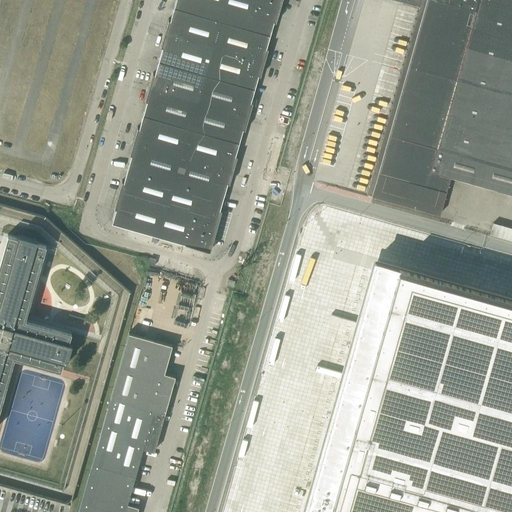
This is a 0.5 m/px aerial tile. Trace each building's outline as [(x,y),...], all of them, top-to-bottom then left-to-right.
[(275,23),(279,7),(281,0),(175,0),(169,21),(168,20),(168,19),(160,47),(159,48),(160,48),(160,47),(162,48),(154,74),(153,74),(153,73),(152,73),(152,74),(147,91),(144,102),(145,102),(145,101),(146,101),(139,128),(137,128),(138,127),(137,126),(132,145),(128,156),(129,156),(129,155),(131,155),(123,182),(122,182),(122,180),(113,210),(114,210),(114,209),(115,209),(111,223),(207,250),(210,248),(221,209),(221,210),(219,210),(227,183),(228,183),(228,184),(228,185),(237,155),(236,155),(236,156),(235,156),(242,129),(244,129),(243,131),(244,131),(244,130),(252,101),(251,102),(250,102),(258,75),(259,75),(259,77),(268,47),(267,47),(267,48),(266,48),(273,21),(275,22),(274,23),(275,23)] [(511,0),(394,0),(423,8),(371,195),(439,215),(444,197),(450,177),(511,194),(511,0)] [(511,239),(511,226),(494,221),(490,233),(511,239)] [(60,370),(71,332),(25,319),(45,245),(7,234),(0,260),(0,406),(14,357),(60,370)] [(149,258),(148,264),(154,266),(156,260),(149,258)] [(511,511),(511,299),(374,260),(303,511),(511,511)] [(136,511),(138,506),(127,503),(142,448),(153,451),(174,376),(163,373),(171,345),(128,333),(77,511),(136,511)]
